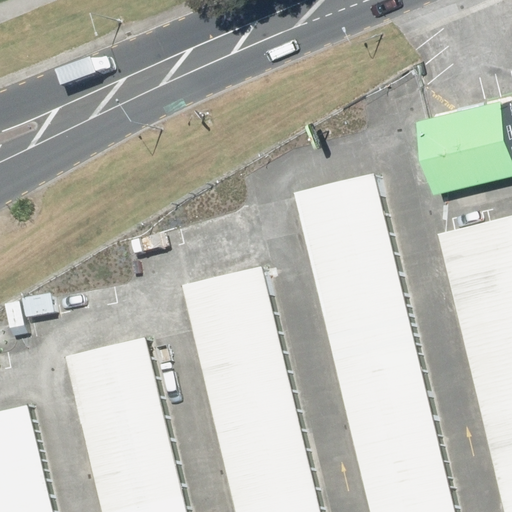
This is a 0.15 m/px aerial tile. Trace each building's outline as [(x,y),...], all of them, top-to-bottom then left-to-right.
[(429,117),(446,189),(511,173),(511,98),(511,97),(429,117)] [(460,511),(381,177),(302,196),(376,511),(460,511)] [(511,511),(511,222),(446,238),(511,511)] [(327,511),(270,270),(191,289),(243,511),(327,511)] [(32,339),(26,305),(12,308),(18,341),(32,339)] [(74,360),(109,511),(192,511),(152,341),(74,360)] [(60,511),(36,407),(0,415),(0,511),(60,511)]
